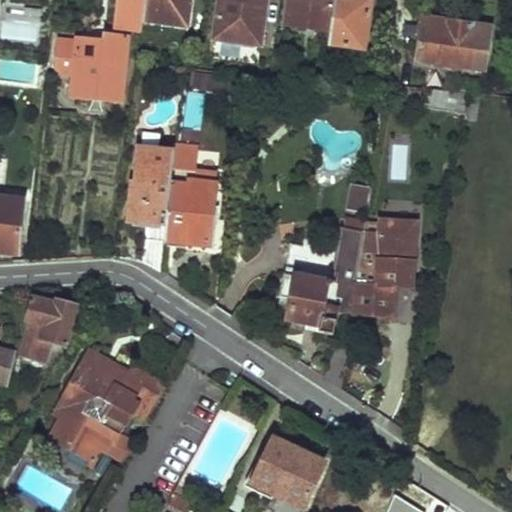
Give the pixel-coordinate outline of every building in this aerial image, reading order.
[(118,0),(114,31),(141,35),(142,23),(145,0),(118,0)] [(145,0),(142,23),(183,29),(187,0),(145,0)] [(220,0),(216,37),(261,43),(266,0),(220,0)] [(289,0),(286,26),(329,32),(333,0),(289,0)] [(366,0),(333,0),(329,32),(327,45),(362,50),(369,0),(366,0)] [(488,29),(423,19),(417,61),(487,70),(493,30),(488,29)] [(55,42),(51,62),(71,65),(68,94),(117,101),(125,42),(102,39),(101,45),(75,42),(75,45),(55,42)] [(475,118),(479,98),(431,87),(426,107),(475,118)] [(218,173),(196,170),(199,149),(175,146),(174,152),(163,241),(209,245),(218,173)] [(131,183),(126,222),(151,225),(150,239),(143,239),(142,261),(146,262),(160,271),(163,241),(174,152),(140,148),(135,184),(131,183)] [(365,213),(370,187),(350,184),(345,210),(365,213)] [(0,198),(0,251),(19,253),(24,202),(0,198)] [(365,232),(367,222),(368,220),(348,216),(346,227),(344,227),(335,271),(340,272),(338,282),(278,273),(274,319),(317,326),(316,333),(330,335),(334,308),(353,311),(365,232)] [(413,287),(419,223),(383,220),(382,223),(380,234),(365,232),(353,311),(391,317),(396,284),(413,287)] [(380,234),(382,223),(367,222),(365,232),(380,234)] [(27,325),(20,358),(34,362),(39,344),(66,352),(77,307),(57,302),(55,308),(27,301),(22,324),(27,325)] [(334,344),(322,379),(341,391),(347,348),(334,344)] [(14,356),(0,351),(0,386),(6,388),(14,356)] [(62,415),(49,440),(68,450),(75,440),(94,450),(107,428),(119,435),(132,413),(146,420),(164,387),(132,370),(128,378),(112,370),(102,379),(96,375),(102,364),(87,356),(56,411),(62,415)] [(102,364),(96,375),(102,379),(112,370),(102,364)] [(107,428),(94,450),(107,458),(119,436),(119,435),(107,428)] [(132,443),(119,436),(107,458),(121,465),(132,443)] [(75,440),(68,450),(88,462),(94,450),(75,440)] [(323,466),(274,442),(253,483),(267,490),(259,508),(260,508),(258,511),(277,511),(284,498),(302,507),(323,466)] [(185,511),(189,505),(174,497),(168,507),(177,511),(185,511)]
